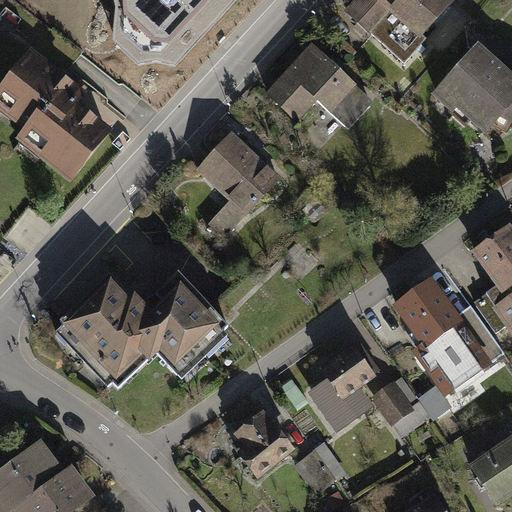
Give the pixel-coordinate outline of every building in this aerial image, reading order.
[(95,8),(102,0),(43,0),(85,36),(103,16),(95,8)] [(115,0),(118,16),(116,50),(142,72),(160,69),(180,72),(246,0),(115,0)] [(359,0),(349,12),(405,62),(458,3),(454,0),(359,0)] [(376,96),(314,42),(269,93),(299,119),(319,96),(351,124),(376,96)] [(87,87),(36,47),(0,93),(0,104),(29,127),(21,138),(75,178),(115,126),(79,98),(87,87)] [(511,75),(483,47),(436,99),(458,119),(462,114),(490,140),(505,121),(511,124),(511,75)] [(286,176),(237,129),(201,165),(234,196),(209,219),(223,234),(286,176)] [(511,227),(478,253),(502,285),(489,294),(511,325),(511,227)] [(141,359),(146,365),(149,368),(157,361),(179,385),(230,338),(177,281),(155,301),(162,309),(150,321),(143,330),(142,345),(143,348),(141,359)] [(114,394),(146,365),(141,359),(143,348),(142,345),(143,330),(150,321),(132,301),(128,305),(109,285),(57,333),(114,394)] [(469,322),(442,286),(406,313),(432,347),(426,351),(445,377),(485,347),(467,323),(469,322)] [(352,350),(320,374),(342,405),(375,381),(352,350)] [(419,407),(400,381),(377,397),(396,423),(419,407)] [(258,488),(295,457),(261,417),(233,441),(244,454),(235,462),(258,488)] [(511,442),(510,444),(505,436),(491,444),(497,453),(470,470),(496,511),(498,511),(511,502),(511,442)] [(19,511),(77,511),(100,496),(87,479),(75,463),(68,468),(58,455),(47,440),(0,474),(0,511),(13,511),(17,509),(19,511)] [(326,446),(295,467),(317,499),(336,485),(348,477),(326,446)] [(444,511),(436,499),(415,511),(444,511)]
